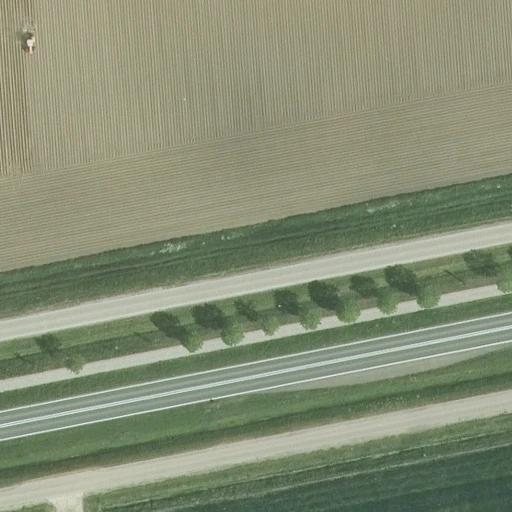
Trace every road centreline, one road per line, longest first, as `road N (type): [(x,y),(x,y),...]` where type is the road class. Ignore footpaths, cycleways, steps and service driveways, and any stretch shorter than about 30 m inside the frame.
road 1 (trunk): [(0,426),(511,326)]
road 2 (unclassified): [(0,497),(511,398)]
road 3 (unclassified): [(0,332),(511,233)]
